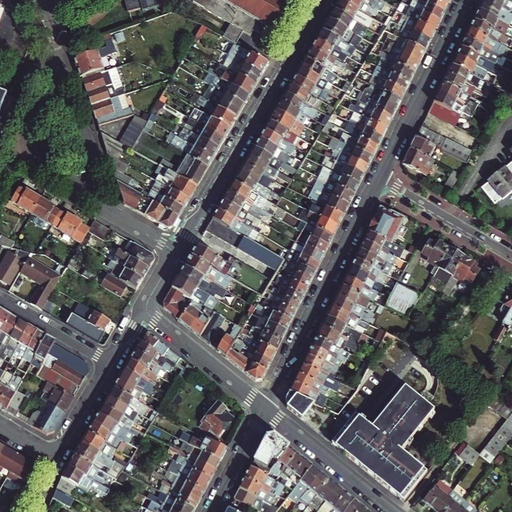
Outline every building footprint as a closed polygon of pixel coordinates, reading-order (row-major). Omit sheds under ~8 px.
[(0,0),(0,55),(21,64),(28,47),(7,0),(6,0),(0,0)] [(124,0),(127,11),(141,7),(142,10),(160,5),(158,0),(124,0)] [(191,0),(192,2),(243,31),(249,35),(252,29),(261,34),(266,26),(274,31),(291,2),(287,0),(191,0)] [(357,11),(339,0),(333,10),(364,28),(366,29),(372,20),(369,18),(357,11)] [(361,2),(358,0),(338,0),(339,0),(357,11),(359,8),(370,15),(373,17),(377,11),(373,9),(361,2)] [(364,0),(362,0),(361,2),(373,9),(375,6),(364,0)] [(417,4),(414,10),(439,22),(443,13),(419,1),(417,0),(412,0),(412,1),(417,4)] [(440,0),(419,0),(419,1),(443,13),(448,4),(440,0)] [(511,17),(511,14),(483,0),(478,10),(506,23),(509,25),(511,17)] [(511,1),(508,0),(482,0),(483,0),(511,14),(511,1)] [(412,1),(409,7),(414,10),(417,4),(412,1)] [(413,13),(410,19),(434,31),(439,22),(414,10),(409,7),(407,10),(413,13)] [(359,8),(357,11),(369,18),(370,15),(359,8)] [(364,28),(333,10),(327,19),(346,30),(357,37),(358,37),(364,28)] [(506,23),(478,10),(473,20),(501,33),(506,23)] [(397,24),(402,15),(395,11),(389,20),(393,22),(397,24)] [(434,31),(410,19),(406,17),(403,24),(400,22),(399,25),(430,40),(434,31)] [(346,30),(327,19),(321,31),(338,40),(339,41),(346,30)] [(383,30),(387,32),(393,22),(389,20),(385,27),(383,30)] [(473,20),(469,28),(501,44),(506,47),(511,50),(511,48),(511,45),(499,39),(502,34),(501,33),(473,20)] [(400,30),(396,37),(424,51),(430,40),(399,25),(397,29),(400,30)] [(469,28),(464,38),(501,56),(504,51),(498,49),(501,44),(469,28)] [(355,41),(357,37),(346,30),(339,41),(348,46),(353,49),(358,42),(355,41)] [(321,31),(316,39),(333,49),(338,40),(321,31)] [(107,50),(75,61),(81,80),(104,72),(99,58),(116,52),(110,34),(103,36),(107,50)] [(382,44),(383,44),(419,63),(424,51),(396,37),(394,41),(390,39),(385,37),(382,44)] [(501,56),(464,38),(460,47),(496,64),(497,65),(501,56)] [(316,39),(310,49),(327,59),(333,49),(316,39)] [(345,52),(348,46),(339,41),(338,40),(333,49),(339,53),(343,55),(345,52)] [(419,63),(383,44),(380,52),(388,56),(386,59),(414,73),(419,63)] [(230,50),(227,54),(261,74),(267,63),(265,62),(257,58),(236,45),(232,52),(230,50)] [(460,47),(455,56),(474,65),(486,71),(491,74),(496,64),(460,47)] [(327,59),(310,49),(305,58),(322,68),(327,59)] [(334,62),(335,59),(339,53),(333,49),(327,59),(334,62)] [(261,74),(227,54),(224,60),(232,65),(229,70),(236,74),(254,85),(261,74)] [(474,65),(455,56),(451,64),(471,74),(473,71),(484,76),(486,71),(474,65)] [(376,66),(409,83),(414,73),(386,59),(381,57),(376,66)] [(322,68),(305,58),(299,68),(318,78),(323,69),(322,68)] [(322,68),(323,69),(330,73),(332,74),(336,68),(338,65),(334,62),(327,59),(322,68)] [(334,62),(338,65),(343,68),(345,65),(335,59),(334,62)] [(451,64),(446,74),(484,92),(486,89),(474,84),(477,78),(471,74),(451,64)] [(377,78),(405,91),(409,83),(376,66),(372,75),(377,78)] [(254,85),(236,74),(234,78),(216,68),(214,71),(207,67),(205,70),(214,76),(248,95),(254,85)] [(318,78),(299,68),(295,76),(320,91),(323,85),(335,92),(337,89),(325,82),(318,78)] [(318,78),(325,82),(330,73),(323,69),(318,78)] [(104,72),(81,80),(86,92),(112,83),(107,71),(104,72)] [(446,74),(442,83),(468,96),(471,90),(477,93),(482,95),(484,92),(446,74)] [(372,75),(371,78),(368,84),(373,86),(377,78),(372,75)] [(209,84),(208,86),(213,88),(212,90),(214,91),(216,88),(243,104),(248,95),(214,76),(209,84)] [(320,91),(295,76),(290,84),(315,99),(318,93),(330,100),(332,98),(320,91)] [(373,86),(376,88),(400,100),(405,91),(377,78),(373,86)] [(86,92),(90,106),(109,100),(124,94),(122,88),(114,91),(112,83),(86,92)] [(468,96),(442,83),(438,92),(474,110),(477,104),(467,99),(468,96)] [(290,84),(285,93),(307,106),(311,108),(315,102),(317,103),(318,100),(315,99),(290,84)] [(208,86),(201,97),(235,117),(243,104),(216,88),(214,91),(212,90),(213,88),(208,86)] [(194,93),(184,87),(181,92),(191,98),(194,93)] [(400,100),(376,88),(372,97),(396,109),(400,100)] [(468,96),(474,99),(477,93),(471,90),(468,96)] [(396,109),(372,97),(366,94),(362,92),(361,95),(364,96),(362,100),(368,103),(367,106),(391,118),(396,109)] [(474,110),(438,92),(432,103),(459,117),(462,112),(470,116),(474,110)] [(213,112),(210,117),(229,128),(235,117),(201,97),(194,93),(191,98),(190,99),(213,112)] [(307,106),(285,93),(280,101),(299,112),(302,114),(307,106)] [(19,101),(5,94),(0,106),(0,131),(2,125),(5,126),(12,107),(15,108),(19,101)] [(96,123),(114,117),(109,100),(90,106),(96,123)] [(280,101),(275,110),(294,121),(299,112),(280,101)] [(454,126),(459,117),(432,103),(427,113),(454,126)] [(353,112),(361,117),(386,129),(391,118),(367,106),(365,109),(356,104),(355,106),(352,112),(353,112)] [(306,116),(311,108),(307,106),(302,114),(305,116),(306,116)] [(309,118),(314,110),(311,108),(306,116),(309,118)] [(294,121),(275,110),(268,121),(295,137),(297,138),(300,132),(297,130),(291,126),(294,121)] [(208,120),(210,117),(201,111),(199,115),(208,120)] [(194,112),(190,118),(196,121),(199,115),(194,112)] [(294,121),(300,125),(304,119),(305,116),(302,114),(299,112),(294,121)] [(350,119),(349,121),(357,126),(361,117),(353,112),(350,119)] [(229,128),(210,117),(208,120),(199,115),(196,121),(223,137),(229,128)] [(190,118),(189,117),(185,123),(192,127),(196,121),(190,118)] [(386,129),(361,117),(357,126),(382,138),(386,129)] [(147,132),(152,121),(147,118),(141,128),(147,132)] [(218,147),(223,137),(196,121),(192,127),(201,132),(199,136),(218,147)] [(268,121),(263,130),(288,144),(290,145),(295,137),(268,121)] [(300,125),(294,121),(291,126),(297,130),(300,125)] [(382,138),(357,126),(349,121),(347,121),(345,123),(350,126),(347,132),(360,139),(377,147),(382,138)] [(130,122),(119,143),(125,146),(135,152),(147,132),(141,128),(130,122)] [(320,131),(326,134),(332,125),(326,122),(325,123),(323,126),(320,131)] [(422,141),(428,130),(420,126),(415,137),(422,141)] [(192,127),(190,131),(199,136),(201,132),(192,127)] [(181,130),(177,136),(185,140),(188,134),(181,130)] [(288,144),(263,130),(258,138),(275,148),(277,145),(285,150),(288,144)] [(428,144),(434,133),(428,130),(422,141),(428,144)] [(188,134),(197,140),(199,136),(190,131),(188,134)] [(99,132),(106,153),(117,159),(125,146),(119,143),(99,132)] [(337,140),(343,143),(372,157),(377,147),(360,139),(358,142),(341,133),(337,140)] [(439,135),(434,133),(428,144),(433,147),(439,135)] [(188,134),(185,140),(212,156),(218,147),(199,136),(197,140),(188,134)] [(212,156),(185,140),(177,136),(176,135),(173,140),(184,146),(181,151),(194,159),(207,166),(212,156)] [(446,139),(439,135),(433,147),(440,150),(446,139)] [(429,154),(433,147),(428,144),(422,141),(415,137),(409,149),(432,160),(434,157),(429,154)] [(275,148),(258,138),(253,147),(280,163),(284,165),(290,156),(283,152),(275,148)] [(446,139),(440,150),(446,154),(452,142),(446,139)] [(173,140),(170,145),(181,151),(184,146),(173,140)] [(452,142),(446,154),(452,157),(459,146),(452,142)] [(372,157),(343,143),(341,148),(339,152),(368,166),(372,157)] [(459,160),(465,149),(459,146),(452,157),(459,160)] [(253,147),(248,156),(273,170),(274,167),(277,169),(278,167),(280,163),(253,147)] [(432,160),(409,149),(402,163),(418,172),(420,168),(426,171),(432,160)] [(471,152),(465,149),(459,160),(465,163),(471,152)] [(322,155),(334,161),(363,175),(368,166),(339,152),(336,157),(324,151),(322,155)] [(121,173),(126,164),(117,159),(106,153),(111,167),(121,173)] [(273,170),(248,156),(243,164),(267,178),(269,175),(274,178),(276,176),(288,183),(290,180),(273,170)] [(195,186),(207,166),(194,159),(190,167),(174,159),(171,165),(160,159),(157,164),(195,186)] [(488,181),(481,188),(493,203),(501,197),(502,199),(511,190),(511,160),(498,171),(487,180),(488,181)] [(327,161),(324,167),(330,170),(333,164),(327,161)] [(330,170),(332,171),(359,184),(363,175),(334,161),(333,164),(330,170)] [(280,163),(278,167),(293,175),(295,172),(284,165),(280,163)] [(171,183),(169,188),(187,199),(195,186),(157,164),(153,172),(157,175),(171,183)] [(243,164),(238,173),(256,184),(257,181),(266,187),(271,180),(267,178),(243,164)] [(126,186),(131,178),(121,173),(111,167),(115,180),(126,186)] [(316,177),(326,182),(353,195),(359,184),(332,171),(330,175),(320,170),(316,177)] [(459,174),(452,171),(440,194),(445,198),(459,174)] [(256,184),(238,173),(233,181),(251,192),(253,189),(262,194),(265,189),(256,184)] [(157,175),(154,180),(169,188),(171,183),(157,175)] [(324,186),(326,182),(316,177),(314,181),(324,186)] [(159,189),(157,193),(182,208),(187,199),(169,188),(154,180),(151,178),(149,183),(153,185),(159,189)] [(177,216),(128,188),(126,186),(115,180),(124,203),(134,209),(138,202),(147,207),(143,214),(167,228),(171,227),(177,216)] [(233,181),(228,191),(259,209),(271,216),(273,212),(264,207),(266,205),(255,199),(257,195),(251,192),(233,181)] [(311,187),(321,192),(348,206),(353,195),(326,182),(324,186),(314,181),(311,187)] [(131,182),(128,188),(177,216),(182,208),(157,193),(151,190),(146,187),(144,190),(131,182)] [(11,201),(31,213),(40,197),(26,188),(25,190),(19,187),(11,201)] [(253,189),(251,192),(257,195),(260,197),(262,194),(253,189)] [(259,209),(228,191),(223,199),(246,213),(248,210),(256,214),(259,209)] [(316,202),(325,207),(343,216),(348,206),(321,192),(319,196),(309,191),(306,197),(316,202)] [(268,202),(260,197),(257,195),(255,199),(266,205),(268,202)] [(51,225),(60,211),(54,208),(55,206),(40,197),(31,213),(51,225)] [(246,213),(223,199),(217,209),(248,227),(252,222),(244,217),(246,213)] [(323,211),(325,207),(316,202),(314,206),(323,211)] [(311,204),(307,211),(338,226),(343,216),(325,207),(323,211),(314,206),(311,204)] [(307,211),(300,208),(297,214),(304,217),(307,211)] [(386,211),(381,208),(379,209),(368,231),(389,241),(402,216),(389,210),(386,211)] [(248,227),(217,209),(212,218),(235,232),(237,228),(245,233),(248,227)] [(248,210),(246,213),(260,221),(262,217),(269,221),(271,216),(259,209),(256,214),(248,210)] [(86,231),(88,228),(81,223),(82,222),(67,213),(66,215),(60,211),(51,225),(80,242),(86,231)] [(317,223),(314,228),(332,237),(338,226),(307,211),(304,217),(317,223)] [(257,226),(260,221),(246,213),(244,217),(252,222),(248,227),(258,233),(260,229),(257,226)] [(305,224),(309,225),(314,228),(317,223),(304,217),(302,222),(305,224)] [(235,232),(212,218),(205,230),(276,271),(283,260),(279,258),(247,239),(235,232)] [(86,231),(93,235),(100,223),(93,219),(88,228),(86,231)] [(93,235),(99,239),(106,227),(100,223),(93,235)] [(312,232),(310,237),(328,246),(332,237),(314,228),(309,225),(305,224),(303,227),(312,232)] [(99,239),(106,243),(113,231),(106,227),(99,239)] [(237,228),(235,232),(247,239),(251,233),(256,236),(258,233),(248,227),(245,233),(237,228)] [(368,231),(364,240),(396,256),(398,257),(403,248),(389,241),(368,231)] [(301,243),(306,245),(323,254),(328,246),(310,237),(306,234),(301,243)] [(1,235),(0,236),(0,245),(3,246),(11,248),(14,243),(1,235)] [(208,248),(218,255),(225,246),(215,238),(208,248)] [(364,240),(359,249),(391,265),(396,256),(364,240)] [(117,249),(148,267),(152,259),(151,253),(130,241),(124,251),(118,247),(117,249)] [(436,265),(447,247),(438,241),(437,243),(434,241),(432,244),(428,241),(422,253),(428,256),(426,260),(433,264),(429,271),(432,273),(436,265)] [(74,253),(78,255),(84,244),(80,242),(74,253)] [(231,265),(196,245),(190,255),(218,272),(232,280),(255,294),(260,297),(261,296),(268,284),(232,263),(231,265)] [(323,254),(306,245),(301,254),(319,263),(323,254)] [(436,265),(451,275),(462,256),(447,247),(436,265)] [(110,260),(124,268),(141,278),(148,267),(117,249),(112,258),(107,256),(106,258),(110,260)] [(391,265),(359,249),(355,258),(380,270),(383,264),(392,269),(394,266),(391,265)] [(19,256),(8,250),(0,265),(0,278),(10,284),(21,266),(15,263),(19,256)] [(297,264),(301,254),(295,251),(293,254),(290,260),(291,261),(297,264)] [(66,266),(71,269),(79,256),(78,255),(74,253),(66,266)] [(301,254),(297,264),(314,273),(319,263),(301,254)] [(190,255),(184,266),(226,291),(229,292),(231,288),(230,284),(215,276),(218,272),(190,255)] [(451,275),(445,284),(447,286),(454,276),(461,280),(463,277),(470,281),(472,277),(476,280),(489,265),(482,261),(476,270),(472,267),(474,264),(472,263),(472,262),(462,256),(451,275)] [(380,270),(355,258),(350,267),(384,283),(386,281),(381,279),(385,273),(380,270)] [(41,284),(30,302),(41,309),(59,277),(27,259),(20,272),(41,284)] [(116,271),(113,276),(135,289),(141,278),(124,268),(110,260),(109,263),(113,266),(112,269),(116,271)] [(284,263),(282,266),(310,281),(314,273),(297,264),(291,261),(289,266),(284,263)] [(221,298),(224,295),(226,291),(184,266),(178,277),(203,292),(205,289),(221,298)] [(310,281),(282,266),(281,270),(286,272),(283,277),(306,289),(310,281)] [(384,283),(350,267),(346,275),(369,287),(371,288),(372,284),(381,289),(384,283)] [(95,268),(91,274),(89,278),(120,296),(121,294),(124,294),(125,292),(123,289),(125,286),(95,268)] [(232,280),(218,272),(215,276),(230,284),(232,280)] [(346,275),(341,285),(364,296),(369,287),(346,275)] [(191,299),(194,301),(205,307),(213,312),(215,309),(218,305),(202,295),(203,292),(178,277),(171,288),(181,293),(191,299)] [(306,289),(283,277),(282,280),(280,285),(302,296),(306,289)] [(395,277),(389,286),(393,288),(396,282),(398,279),(395,277)] [(419,294),(396,282),(393,288),(388,296),(386,300),(383,305),(406,316),(419,294)] [(272,288),(271,291),(298,305),(302,296),(280,285),(277,290),(272,288)] [(364,296),(341,285),(337,293),(367,308),(371,299),(364,296)] [(508,327),(511,320),(511,285),(511,286),(507,293),(501,302),(499,306),(499,310),(505,315),(491,338),(498,342),(499,340),(508,327)] [(507,293),(497,286),(489,296),(501,302),(507,293)] [(176,303),(181,293),(171,288),(163,302),(163,307),(179,320),(186,311),(176,303)] [(388,296),(374,289),(372,293),(386,300),(388,296)] [(274,297),(272,301),(294,313),(298,305),(271,291),(269,294),(274,297)] [(367,308),(337,293),(332,305),(361,319),(368,323),(369,323),(373,316),(365,312),(367,308)] [(254,307),(260,297),(255,294),(249,304),(254,307)] [(269,305),(268,309),(290,321),(294,313),(272,301),(267,299),(265,303),(269,305)] [(200,314),(205,307),(194,301),(191,305),(190,306),(200,314)] [(69,311),(104,331),(110,320),(93,310),(90,317),(69,305),(66,309),(69,311)] [(332,305),(326,315),(353,329),(357,322),(362,324),(367,326),(369,328),(371,324),(369,323),(368,323),(361,319),(332,305)] [(179,320),(189,328),(200,314),(190,306),(186,311),(179,320)] [(263,311),(259,317),(285,331),(290,321),(268,309),(263,307),(261,306),(260,309),(263,311)] [(205,307),(200,314),(208,321),(213,312),(205,307)] [(1,309),(0,311),(0,334),(10,315),(1,309)] [(67,324),(98,342),(104,331),(69,311),(66,315),(71,317),(67,324)] [(199,337),(209,344),(218,329),(224,319),(216,314),(213,312),(208,321),(199,337)] [(244,323),(249,325),(253,319),(255,315),(250,313),(244,323)] [(189,328),(199,337),(208,321),(200,314),(189,328)] [(0,356),(20,320),(10,315),(0,334),(0,344),(0,345),(0,356)] [(285,331),(259,317),(255,315),(253,319),(257,321),(255,325),(264,329),(262,332),(280,341),(285,331)] [(326,315),(322,325),(348,338),(353,329),(326,315)] [(10,358),(14,352),(28,325),(20,320),(0,356),(0,357),(8,362),(10,358)] [(417,322),(412,320),(402,339),(407,342),(417,322)] [(511,320),(508,327),(499,340),(502,342),(511,329),(511,330),(511,320)] [(358,331),(362,324),(357,322),(353,329),(358,331)] [(209,344),(224,357),(230,347),(232,343),(234,340),(239,332),(241,328),(234,324),(231,329),(233,330),(229,338),(218,329),(209,344)] [(23,354),(37,330),(28,325),(14,352),(18,354),(20,352),(23,354)] [(348,338),(322,325),(316,336),(342,349),(344,345),(356,352),(360,344),(348,338)] [(241,328),(239,332),(246,336),(249,331),(242,327),(241,328)] [(246,336),(251,338),(275,351),(280,341),(262,332),(261,335),(252,330),(250,329),(249,331),(246,336)] [(380,329),(375,339),(379,342),(381,338),(385,331),(380,329)] [(37,330),(23,354),(28,357),(29,355),(33,357),(45,335),(37,330)] [(145,333),(140,341),(166,357),(175,363),(179,357),(172,351),(170,354),(166,351),(168,348),(150,333),(145,333)] [(35,375),(47,353),(52,343),(54,339),(45,335),(33,357),(32,359),(37,362),(32,373),(35,375)] [(342,349),(316,336),(311,345),(341,360),(344,362),(349,353),(342,349)] [(243,344),(241,348),(269,362),(275,351),(251,338),(246,346),(243,344)] [(375,339),(370,349),(374,351),(379,342),(375,339)] [(140,341),(135,350),(165,368),(167,365),(163,363),(166,357),(140,341)] [(47,353),(56,358),(85,375),(88,371),(87,363),(52,343),(47,353)] [(233,349),(250,363),(265,371),(269,362),(241,348),(239,351),(234,347),(235,345),(232,343),(230,347),(233,349)] [(360,344),(356,352),(363,355),(367,348),(360,344)] [(341,360),(311,345),(307,354),(329,365),(328,368),(330,369),(332,366),(337,368),(341,360)] [(261,379),(265,371),(250,363),(249,365),(231,352),(233,349),(230,347),(224,357),(254,381),(261,379)] [(165,368),(135,350),(130,359),(153,372),(157,375),(161,368),(165,371),(165,368)] [(329,365),(307,354),(302,363),(327,375),(332,378),(337,368),(332,366),(330,369),(328,368),(329,365)] [(10,358),(8,362),(16,367),(19,363),(10,358)] [(50,369),(70,381),(79,386),(85,375),(56,358),(50,369)] [(130,359),(125,367),(148,381),(153,372),(130,359)] [(360,370),(364,371),(368,364),(369,362),(365,361),(360,370)] [(183,368),(178,376),(186,381),(193,368),(186,362),(183,368)] [(27,368),(19,363),(16,367),(22,370),(25,372),(26,370),(27,368)] [(327,375),(302,363),(298,372),(323,384),(327,375)] [(178,365),(173,373),(178,376),(183,368),(178,365)] [(125,367),(119,377),(142,391),(148,381),(125,367)] [(65,391),(70,382),(48,369),(43,378),(65,391)] [(13,395),(25,372),(22,370),(18,378),(15,377),(13,381),(10,379),(0,397),(0,406),(5,410),(13,395)] [(2,372),(0,376),(0,397),(10,379),(12,376),(3,371),(2,372)] [(157,375),(153,372),(148,381),(154,385),(159,376),(157,375)] [(298,372),(293,381),(324,396),(325,393),(319,391),(323,384),(298,372)] [(330,388),(334,379),(332,378),(327,375),(323,384),(330,388)] [(119,377),(114,386),(137,400),(142,391),(119,377)] [(70,381),(70,382),(65,391),(64,392),(73,397),(79,386),(70,381)] [(154,385),(148,381),(142,391),(149,394),(154,385)] [(289,390),(307,399),(314,402),(317,396),(322,399),(324,396),(293,381),(289,390)] [(41,399),(47,403),(64,412),(73,397),(64,392),(48,383),(44,390),(46,391),(41,399)] [(432,407),(403,384),(371,425),(354,412),(331,441),(403,499),(426,469),(400,449),(432,407)] [(114,386),(108,396),(138,413),(140,414),(141,412),(139,411),(143,403),(137,400),(114,386)] [(345,396),(349,397),(355,389),(351,387),(345,396)] [(307,399),(289,390),(285,398),(286,405),(301,417),(308,409),(303,406),(307,399)] [(489,406),(498,395),(490,390),(481,400),(489,406)] [(147,397),(149,394),(142,391),(137,400),(143,403),(147,397)] [(15,415),(23,400),(13,395),(5,410),(15,415)] [(489,406),(494,410),(503,399),(498,395),(489,406)] [(138,413),(108,396),(103,405),(133,422),(135,423),(137,420),(134,419),(138,413)] [(33,426),(47,403),(41,399),(27,422),(33,426)] [(503,399),(494,410),(500,415),(509,403),(503,399)] [(225,406),(218,400),(201,419),(202,420),(199,424),(206,430),(209,426),(218,434),(233,416),(223,408),(225,406)] [(53,431),(64,412),(47,403),(33,426),(45,433),(53,431)] [(506,419),(511,412),(511,404),(509,403),(500,415),(506,419)] [(103,405),(98,413),(128,430),(130,431),(132,428),(130,426),(133,422),(103,405)] [(98,413),(93,422),(103,427),(102,428),(122,440),(125,435),(128,430),(98,413)] [(511,433),(511,423),(506,419),(501,425),(511,434),(511,433)] [(103,427),(93,422),(87,432),(105,442),(117,449),(121,442),(123,443),(124,441),(122,440),(102,428),(103,427)] [(511,434),(501,425),(497,430),(507,439),(511,434)] [(497,430),(492,436),(503,445),(507,439),(497,430)] [(218,443),(208,438),(202,435),(199,440),(182,431),(178,439),(184,442),(191,445),(220,460),(226,448),(218,443)] [(87,432),(82,442),(111,459),(116,451),(103,444),(105,442),(87,432)] [(210,434),(208,438),(218,443),(220,439),(210,434)] [(267,435),(254,459),(266,465),(271,456),(277,460),(289,446),(274,434),(267,435)] [(122,440),(124,441),(133,446),(136,441),(125,435),(122,440)] [(142,438),(139,436),(136,441),(133,446),(136,448),(142,438)] [(492,436),(488,442),(498,450),(503,445),(492,436)] [(460,453),(467,444),(463,441),(456,450),(460,453)] [(82,442),(74,454),(91,464),(95,458),(101,461),(111,466),(109,470),(105,468),(104,471),(104,472),(116,478),(124,466),(119,464),(111,459),(82,442)] [(117,449),(105,442),(103,444),(116,451),(117,449)] [(184,442),(181,448),(170,442),(168,445),(215,470),(220,460),(191,445),(184,442)] [(488,442),(483,448),(494,456),(498,450),(488,442)] [(473,449),(467,444),(460,453),(459,454),(465,459),(473,449)] [(175,460),(182,464),(210,479),(215,470),(168,445),(167,448),(178,454),(175,460)] [(277,460),(273,465),(279,470),(278,472),(280,473),(282,472),(297,453),(289,446),(277,460)] [(20,457),(5,448),(0,457),(0,472),(2,469),(10,473),(20,457)] [(478,453),(479,454),(489,462),(494,456),(483,448),(478,453)] [(471,464),(479,454),(478,453),(473,449),(465,459),(471,464)] [(124,466),(128,461),(131,457),(125,453),(119,464),(124,466)] [(297,453),(282,472),(287,476),(289,478),(305,459),(297,453)] [(91,464),(74,454),(68,465),(98,483),(100,480),(95,477),(97,472),(103,475),(104,472),(104,471),(97,468),(91,464)] [(14,482),(22,487),(34,465),(20,457),(10,473),(17,477),(14,482)] [(95,458),(91,464),(97,468),(101,461),(95,458)] [(266,465),(254,459),(251,466),(266,474),(271,468),(266,465)] [(289,478),(296,484),(312,465),(305,459),(289,478)] [(165,470),(169,471),(204,490),(210,479),(182,464),(175,460),(170,469),(167,467),(165,470)] [(98,483),(68,465),(61,477),(74,484),(87,492),(90,486),(105,494),(106,493),(109,489),(98,483)] [(301,496),(303,493),(321,472),(312,465),(296,484),(293,488),(290,492),(299,499),(301,496)] [(159,473),(145,466),(143,469),(161,479),(199,499),(204,490),(169,471),(165,470),(162,467),(159,473)] [(251,466),(245,477),(274,492),(280,481),(276,479),(266,474),(251,466)] [(199,499),(161,479),(143,469),(141,472),(160,482),(165,485),(162,492),(166,494),(194,509),(199,499)] [(321,472),(303,493),(312,500),(330,479),(321,472)] [(61,477),(56,489),(69,496),(74,484),(61,477)] [(245,477),(239,487),(271,504),(276,493),(274,492),(245,477)] [(319,508),(321,506),(337,485),(330,479),(312,500),(303,511),(308,511),(315,504),(319,508)] [(438,480),(423,499),(436,510),(451,490),(438,480)] [(337,485),(321,506),(328,511),(329,511),(346,492),(337,485)] [(239,487),(234,497),(263,511),(273,511),(278,507),(271,504),(239,487)] [(69,496),(56,489),(52,498),(68,506),(73,498),(69,496)] [(451,490),(436,510),(438,511),(455,511),(465,500),(451,490)] [(158,499),(154,497),(148,493),(146,497),(147,497),(152,500),(158,503),(162,505),(175,511),(192,511),(194,509),(166,494),(162,492),(158,499)] [(343,511),(354,499),(346,492),(329,511),(343,511)] [(153,511),(175,511),(162,505),(158,503),(152,500),(147,497),(145,500),(156,505),(153,511)] [(354,499),(343,511),(357,511),(362,506),(354,499)] [(476,511),(478,510),(465,500),(455,511),(476,511)]
